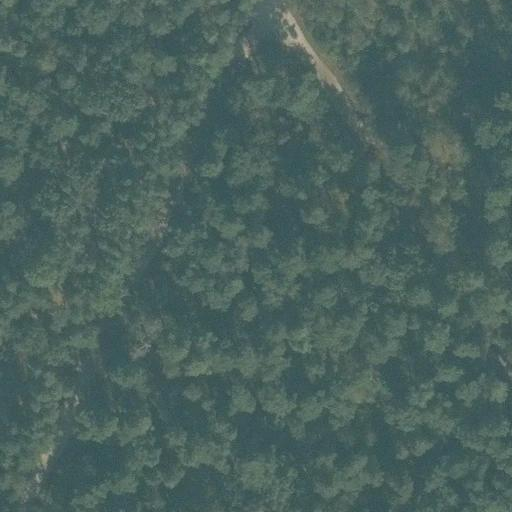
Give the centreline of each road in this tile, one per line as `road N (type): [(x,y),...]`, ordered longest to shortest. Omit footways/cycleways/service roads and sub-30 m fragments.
road 1 (track): [(271,1),(29,511)]
road 2 (track): [(511,349),(271,1)]
road 3 (track): [(378,158),(511,62)]
